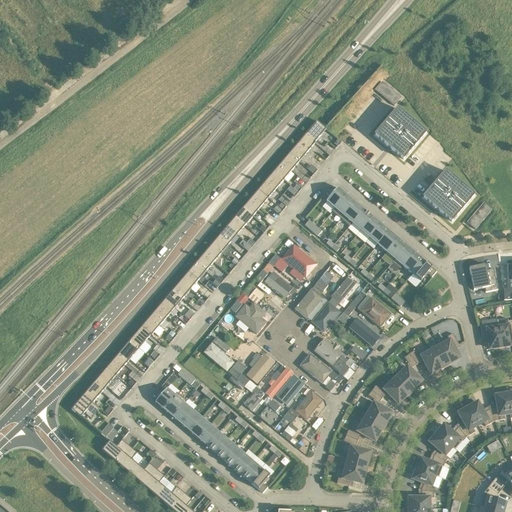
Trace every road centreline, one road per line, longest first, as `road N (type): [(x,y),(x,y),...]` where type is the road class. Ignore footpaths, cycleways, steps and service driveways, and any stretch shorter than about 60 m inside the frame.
road 1 (secondary): [(233,184),(17,408)]
road 2 (secondary): [(33,413),(172,269),(233,184)]
road 3 (secondary): [(400,0),(233,184)]
road 4 (residential): [(0,146),(190,0)]
road 5 (residential): [(281,222),(137,395)]
road 6 (residential): [(459,250),(340,154),(326,170)]
road 7 (residential): [(482,373),(409,426),(383,503)]
road 8 (residential): [(261,510),(258,499),(137,395)]
road 9 (residential): [(137,395),(125,418),(233,511)]
road 10 (residential): [(326,170),(453,269)]
road 11 (residential): [(338,404),(388,346),(462,307)]
road 12 (tertiary): [(133,511),(33,413)]
road 13 (residential): [(282,317),(324,261),(281,222)]
road 14 (tertiary): [(21,424),(109,511)]
